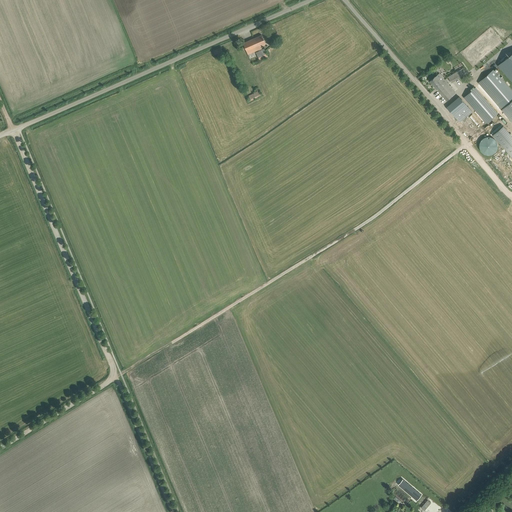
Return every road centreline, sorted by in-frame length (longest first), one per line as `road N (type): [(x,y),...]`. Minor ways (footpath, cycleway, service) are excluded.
road 1 (track): [(176,340),(368,221),(466,143)]
road 2 (unclassified): [(0,137),(309,0)]
road 3 (track): [(114,376),(13,131)]
road 4 (unclassified): [(466,143),(346,0)]
road 5 (track): [(172,511),(114,376)]
road 6 (track): [(0,449),(114,376)]
